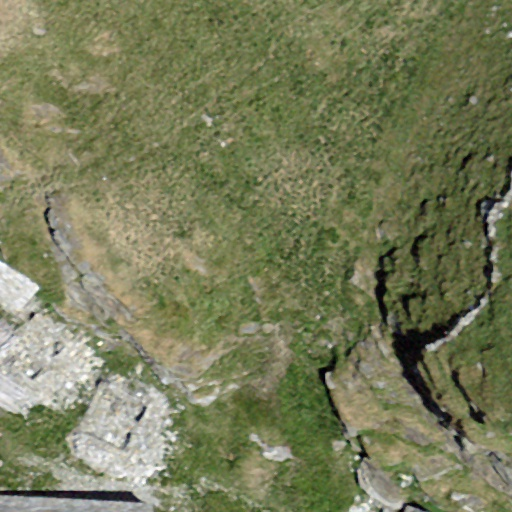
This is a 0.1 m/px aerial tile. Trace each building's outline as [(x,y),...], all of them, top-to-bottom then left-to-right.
[(17,284),(0,269),(0,303),(0,304),(17,284)] [(0,358),(32,388),(73,343),(36,309),(0,348),(0,358)] [(125,453),(153,404),(107,379),(79,428),(125,453)] [(438,511),(400,496),(393,511),(438,511)] [(145,511),(145,508),(0,499),(0,511),(145,511)]
